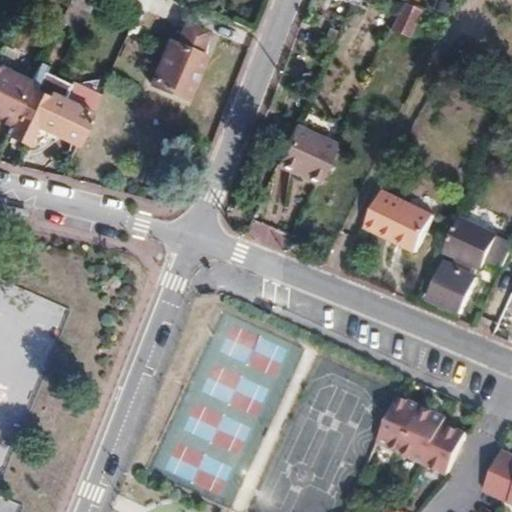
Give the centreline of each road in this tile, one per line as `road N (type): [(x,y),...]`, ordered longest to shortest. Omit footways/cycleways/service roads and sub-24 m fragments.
road 1 (residential): [(511,362),(191,238)]
road 2 (residential): [(82,511),(191,238)]
road 3 (residential): [(191,238),(290,0)]
road 4 (residential): [(0,184),(191,238)]
road 5 (unclassified): [(511,379),(471,470),(437,511)]
